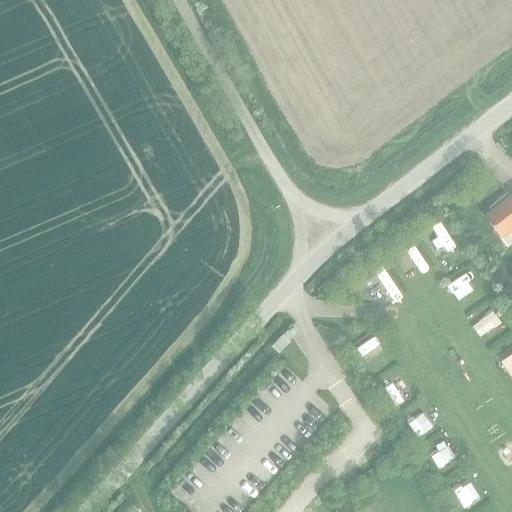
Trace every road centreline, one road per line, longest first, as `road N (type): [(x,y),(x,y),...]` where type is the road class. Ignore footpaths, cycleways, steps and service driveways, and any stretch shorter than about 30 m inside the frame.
road 1 (unclassified): [(87,511),(290,286)]
road 2 (unclassified): [(294,203),(169,0)]
road 3 (unclassified): [(362,218),(511,104)]
